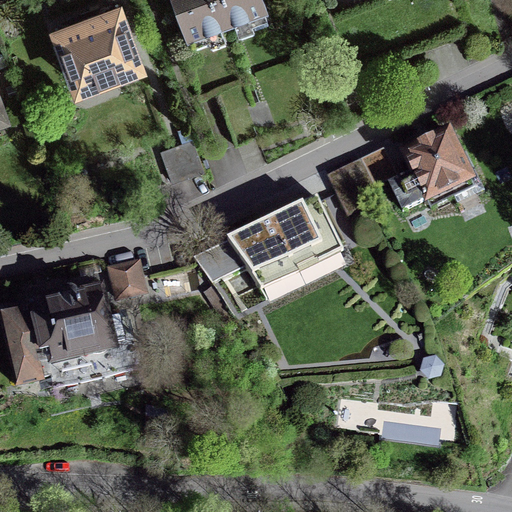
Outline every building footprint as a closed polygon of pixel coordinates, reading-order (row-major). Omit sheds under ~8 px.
[(174,0),(188,37),(266,9),(263,0),(174,0)] [(118,8),(57,30),(78,87),(139,65),(118,8)] [(450,189),(470,180),(468,176),(474,173),(466,155),(459,159),(447,135),(404,156),(414,176),(390,187),(402,212),(426,201),(431,210),(455,199),(450,189)] [(204,170),(192,139),(161,151),(172,182),(204,170)] [(359,200),(360,200),(374,193),(360,164),(345,171),(359,200)] [(348,217),(366,208),(360,200),(359,200),(345,171),(330,178),(348,217)] [(366,208),(348,217),(355,231),(373,223),(366,208)] [(318,257),(295,209),(194,258),(212,286),(243,270),(252,288),(318,257)] [(110,271),(117,300),(144,293),(138,265),(110,271)] [(54,389),(139,369),(128,317),(119,319),(118,312),(104,315),(97,284),(38,298),(40,307),(1,316),(17,387),(41,381),(41,378),(51,376),(54,389)] [(439,376),(441,367),(435,360),(425,362),(423,371),(429,378),(439,376)] [(372,412),(369,433),(379,434),(382,413),(372,412)]
